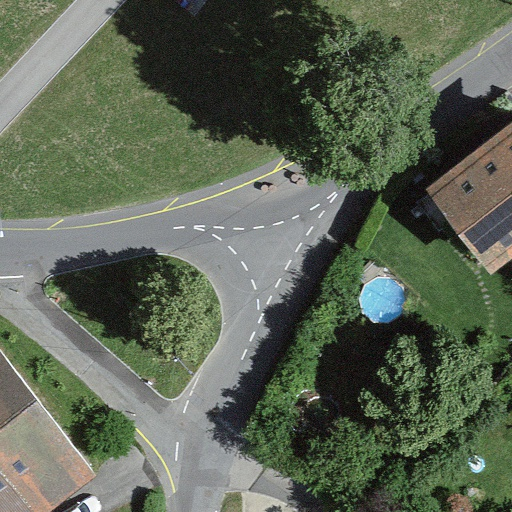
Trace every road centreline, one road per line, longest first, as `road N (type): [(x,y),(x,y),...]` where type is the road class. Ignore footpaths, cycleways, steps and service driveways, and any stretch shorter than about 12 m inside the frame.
road 1 (residential): [(298,254),(216,235),(95,253),(0,253)]
road 2 (residential): [(511,58),(386,152),(298,254)]
road 3 (residential): [(298,254),(205,450),(195,511)]
